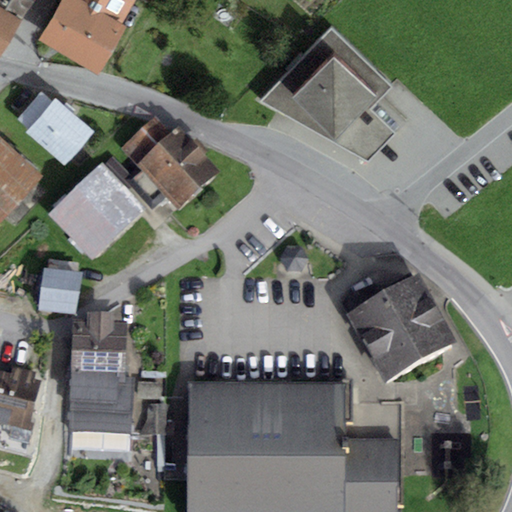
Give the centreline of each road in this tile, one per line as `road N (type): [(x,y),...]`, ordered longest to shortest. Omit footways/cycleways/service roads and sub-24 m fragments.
road 1 (residential): [(289,170),(219,234),(76,317),(36,327),(0,318)]
road 2 (tertiary): [(289,170),(178,118),(8,70)]
road 3 (tertiary): [(511,352),(484,311),(383,228)]
road 4 (residential): [(511,118),(383,228)]
